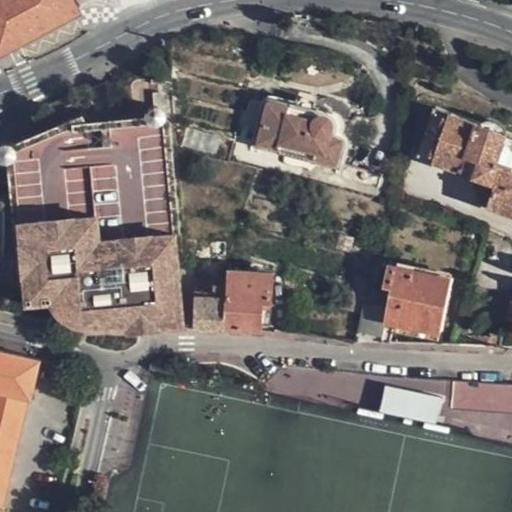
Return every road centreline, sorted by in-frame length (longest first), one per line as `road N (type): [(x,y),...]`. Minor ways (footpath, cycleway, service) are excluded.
road 1 (residential): [(105,357),(184,342),(511,362)]
road 2 (unknown): [(192,7),(316,35),(365,57),(400,94),(398,132)]
road 3 (tertiary): [(230,0),(164,15),(0,93)]
road 4 (residential): [(105,357),(72,511)]
road 5 (tertiary): [(511,31),(386,0)]
